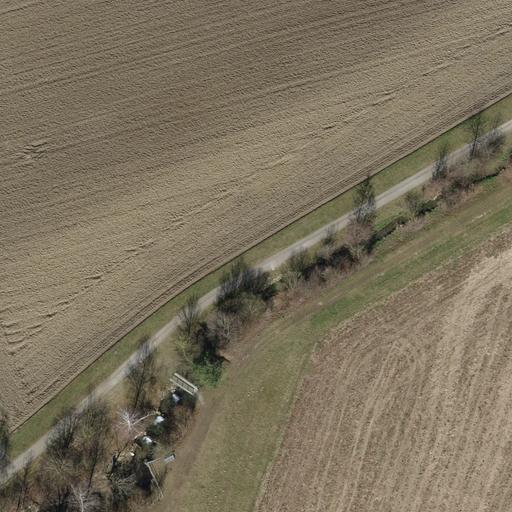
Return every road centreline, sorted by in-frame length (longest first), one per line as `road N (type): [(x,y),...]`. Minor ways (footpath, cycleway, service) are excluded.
road 1 (track): [(511,124),(232,289),(0,481)]
road 2 (track): [(169,511),(233,382),(278,333),(511,209)]
